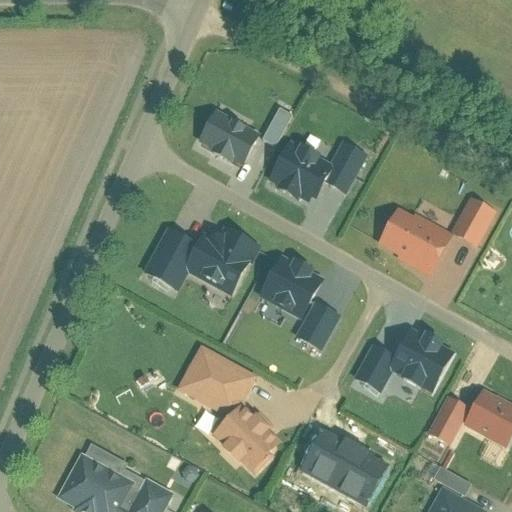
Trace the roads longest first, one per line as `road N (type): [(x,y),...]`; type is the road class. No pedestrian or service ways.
road 1 (unclassified): [(142,155),(0,484)]
road 2 (track): [(511,182),(201,11)]
road 3 (residential): [(389,283),(142,155)]
road 4 (unclassified): [(44,0),(201,11)]
road 5 (unclassified): [(201,11),(142,155)]
road 6 (residential): [(511,349),(389,283)]
